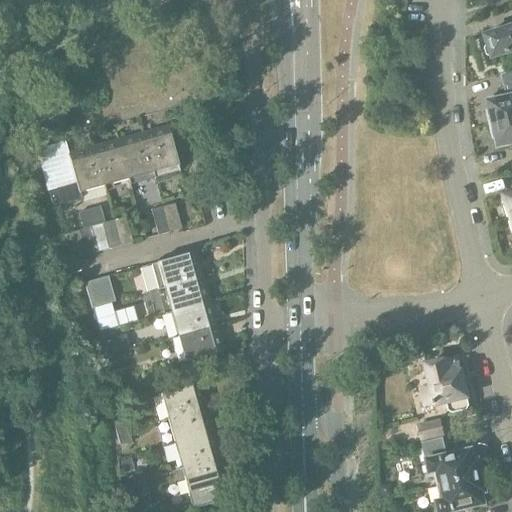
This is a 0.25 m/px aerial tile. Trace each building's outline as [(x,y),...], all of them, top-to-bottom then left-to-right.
[(511,24),(511,25),(484,35),(487,45),(486,45),(484,48),(485,52),(488,53),(490,53),(491,58),(511,51),(511,24)] [(489,110),(486,111),(489,125),(511,119),(511,70),(499,75),(502,87),(503,86),(505,97),(499,99),(499,95),(488,98),(488,101),(487,101),(489,110)] [(511,119),(489,125),(493,139),(496,138),(497,147),(498,147),(499,150),(509,148),(509,144),(511,143),(511,119)] [(142,137),(152,173),(153,178),(179,171),(167,130),(142,137)] [(118,144),(127,179),(152,173),(142,137),(118,144)] [(103,186),(127,179),(118,144),(93,150),(103,186)] [(37,155),(48,196),(76,188),(78,193),(103,186),(93,150),(69,157),(67,146),(37,155)] [(511,193),(503,196),(510,219),(511,218),(511,193)] [(162,207),(169,233),(180,229),(173,204),(162,207)] [(169,233),(162,207),(150,211),(157,236),(169,233)] [(98,208),(78,213),(83,228),(102,223),(98,208)] [(113,221),(120,246),(131,243),(124,218),(113,221)] [(101,224),(108,249),(120,246),(113,221),(101,224)] [(108,249),(101,224),(90,227),(96,252),(108,249)] [(96,252),(90,227),(77,230),(85,256),(96,252)] [(192,253),(150,265),(157,290),(163,288),(198,278),(192,253)] [(102,305),(114,301),(107,277),(95,280),(102,305)] [(198,278),(163,288),(169,313),(205,303),(198,278)] [(90,308),(102,305),(95,280),(83,283),(90,308)] [(110,303),(102,305),(91,308),(98,332),(137,322),(132,306),(113,312),(110,303)] [(205,303),(169,313),(176,337),(212,327),(205,303)] [(176,337),(183,362),(219,352),(212,327),(176,337)] [(111,339),(115,354),(126,351),(122,336),(111,339)] [(102,357),(114,354),(110,343),(98,346),(102,357)] [(102,357),(105,370),(117,366),(114,354),(102,357)] [(468,406),(457,358),(426,365),(432,389),(421,392),(425,407),(446,402),(448,411),(451,413),(467,410),(468,406)] [(159,395),(166,420),(202,410),(195,384),(159,395)] [(209,434),(202,410),(166,420),(173,445),(209,434)] [(116,434),(127,430),(124,419),(112,422),(116,434)] [(421,441),(439,437),(443,436),(440,422),(417,427),(421,441)] [(131,442),(127,430),(116,434),(119,446),(131,442)] [(216,459),(209,434),(173,445),(180,469),(216,459)] [(443,456),(439,437),(421,441),(425,460),(426,460),(429,473),(433,472),(437,487),(481,476),(477,460),(473,461),(470,450),(443,456)] [(119,461),(122,473),(132,470),(129,459),(119,461)] [(223,483),(216,459),(180,469),(191,509),(212,503),(219,491),(217,486),(225,483),(224,482),(223,483)] [(481,476),(437,487),(440,502),(436,503),(438,511),(451,511),(484,505),(481,494),(485,493),(481,476)] [(137,505),(138,508),(150,504),(143,479),(131,482),(137,505)] [(138,508),(137,505),(131,482),(119,485),(125,505),(126,511),(138,508)] [(390,494),(389,489),(385,486),(380,487),(382,496),(390,494)]
